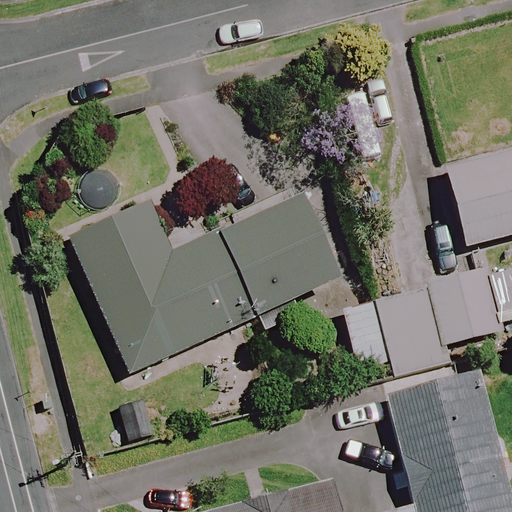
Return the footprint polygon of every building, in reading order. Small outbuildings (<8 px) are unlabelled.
[(511,156),(434,179),(456,259),(511,244),(511,156)] [(62,247),(128,399),(234,353),(226,333),(331,288),(294,205),(161,263),(140,214),(62,247)] [(511,275),(485,283),(483,275),(334,316),(350,377),(384,368),(388,382),(442,367),(438,353),(492,338),(511,332),(511,275)] [(510,511),(476,378),(384,401),(411,508),(412,511),(510,511)] [(412,511),(411,508),(397,511),(337,511),(330,484),(220,511),(412,511)]
